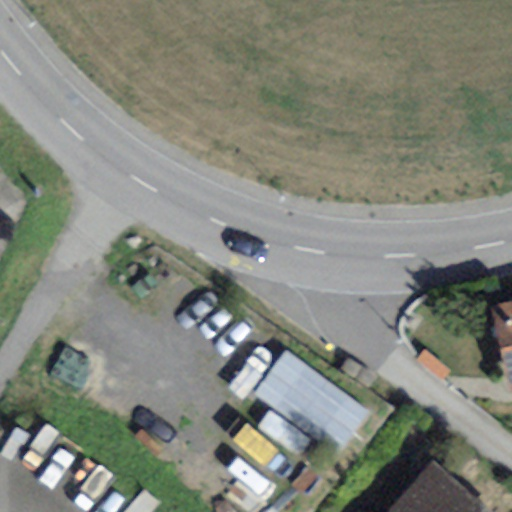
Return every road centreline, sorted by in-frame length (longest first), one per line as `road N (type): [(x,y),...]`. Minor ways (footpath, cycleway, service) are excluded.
road 1 (tertiary): [(327,263),(231,238),(107,166),(0,51)]
road 2 (residential): [(511,456),(372,352),(339,308),(327,263)]
road 3 (tertiary): [(327,263),(428,263),(511,245)]
